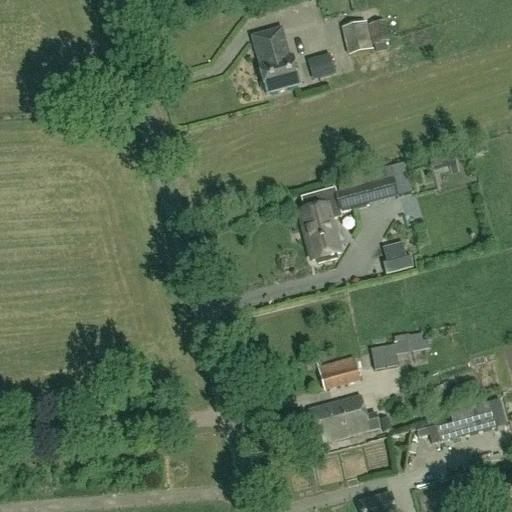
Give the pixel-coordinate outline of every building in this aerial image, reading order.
[(349,57),(353,56),(373,51),(372,48),(390,43),(384,23),(367,28),(366,27),(343,33),(349,57)] [(293,58),(288,59),(281,32),(253,39),(261,66),(258,67),(266,97),(301,87),(293,58)] [(449,169),(450,176),(458,174),(453,156),(429,162),(433,174),(449,169)] [(339,196),(335,197),(334,195),(325,197),(332,222),(340,220),(339,216),(370,209),(370,206),(364,187),(387,181),(384,171),(336,184),(339,196)] [(305,213),(299,214),(312,263),(340,255),(332,222),(325,197),(325,196),(302,201),(305,213)] [(404,372),(404,349),(376,350),(376,373),(404,372)] [(324,394),(360,384),(353,360),(317,370),(324,394)] [(317,447),(379,430),(376,416),(366,419),(361,398),(308,412),(317,447)] [(449,416),(452,424),(434,429),(438,446),(457,440),(457,441),(505,428),(498,402),(449,416)] [(383,434),(391,431),(388,420),(380,422),(383,434)] [(361,511),(395,511),(391,496),(360,505),(361,511)]
